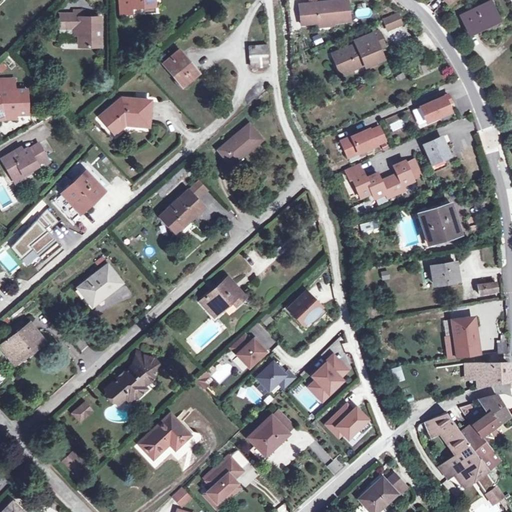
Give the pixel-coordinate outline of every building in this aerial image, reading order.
[(118,0),(119,14),(130,13),(129,6),(153,5),(152,0),(118,0)] [(346,0),(341,0),(313,2),(313,6),(305,6),(307,23),(318,22),(330,21),(329,20),(333,19),(333,22),(349,21),(346,0)] [(313,6),(313,2),(298,4),(300,23),(307,23),(305,6),(313,6)] [(468,34),(498,19),(490,2),(459,16),(468,34)] [(371,16),(369,8),(355,10),(356,18),(371,16)] [(78,28),(78,36),(78,46),(99,46),(98,17),(81,17),(81,10),(73,10),(73,13),(59,13),(59,28),(71,28),(78,28)] [(395,13),(382,18),(385,26),(399,21),(395,13)] [(360,31),(362,36),(370,33),(367,28),(360,31)] [(377,30),(374,32),(377,40),(371,43),(372,46),(376,48),(384,45),(377,30)] [(377,40),(374,32),(370,33),(362,36),(352,41),(354,46),(335,54),(343,73),(352,69),(351,66),(361,62),(362,65),(363,68),(382,60),(376,48),(372,46),(371,43),(377,40)] [(252,67),(268,66),(267,55),(266,43),(250,45),(251,56),(252,67)] [(196,74),(176,50),(162,63),(181,86),(196,74)] [(343,73),(335,54),(331,56),(340,75),(343,73)] [(0,90),(14,90),(14,79),(5,80),(6,86),(0,86),(0,90)] [(25,90),(14,90),(0,90),(0,113),(5,112),(14,111),(14,116),(26,114),(25,90)] [(425,122),(450,111),(446,103),(450,102),(446,94),(418,106),(425,122)] [(113,133),(124,123),(147,125),(148,100),(121,97),(99,117),(113,133)] [(0,113),(0,121),(5,119),(14,118),(14,116),(14,111),(5,112),(0,113)] [(261,140),(248,124),(218,150),(231,165),(261,140)] [(368,129),(339,141),(345,154),(355,149),(357,153),(384,141),(378,127),(369,131),(368,129)] [(428,163),(431,171),(445,165),(442,158),(447,155),(440,137),(423,145),(431,162),(428,163)] [(1,158),(12,179),(22,174),(38,165),(37,164),(44,160),(48,158),(39,143),(28,150),(28,148),(22,151),(21,150),(16,153),(15,151),(1,158)] [(361,162),(347,168),(352,178),(354,177),(363,196),(374,191),(376,197),(387,192),(389,196),(407,189),(405,184),(416,179),(407,160),(396,165),(399,173),(383,180),(379,172),(368,177),(361,162)] [(169,187),(174,183),(175,185),(189,171),(184,166),(165,183),(169,187)] [(54,202),(71,220),(103,191),(85,172),(61,193),(62,194),(54,202)] [(22,174),(12,179),(14,183),(24,178),(22,174)] [(201,207),(186,191),(161,216),(175,232),(201,207)] [(458,233),(449,204),(417,213),(427,243),(458,233)] [(376,230),(372,214),(357,219),(362,234),(376,230)] [(458,281),(454,262),(430,266),(434,285),(458,281)] [(102,290),(105,294),(118,283),(105,266),(78,287),(89,301),(102,290)] [(213,317),(232,300),(236,304),(244,297),(227,278),(200,302),(213,317)] [(497,291),(495,282),(477,285),(479,295),(497,291)] [(91,305),(105,294),(102,290),(89,301),(91,305)] [(303,323),(318,308),(305,294),(289,308),(303,323)] [(265,327),(273,321),(268,314),(260,320),(265,327)] [(468,334),(466,318),(450,321),(453,349),(475,346),(474,333),(468,334)] [(291,343),(298,336),(285,321),(278,328),(291,343)] [(453,349),(450,321),(437,323),(442,360),(443,362),(478,358),(478,356),(477,346),(475,346),(453,349)] [(28,323),(0,345),(0,346),(13,363),(39,342),(34,336),(37,333),(28,323)] [(244,333),(230,346),(249,366),(265,351),(253,338),(251,340),(244,333)] [(507,351),(507,341),(502,341),(497,341),(498,352),(507,351)] [(105,389),(118,403),(126,396),(131,401),(145,389),(143,386),(151,379),(153,372),(155,371),(158,359),(136,352),(131,365),(105,389)] [(339,361),(333,355),(329,359),(335,365),(339,361)] [(312,376),(316,379),(310,385),(322,397),(340,380),(338,377),(346,370),(339,361),(335,365),(329,359),(312,376)] [(284,388),(295,378),(288,370),(284,373),(272,361),(256,377),(261,383),(268,390),(277,381),(284,388)] [(481,378),(482,386),(509,380),(509,363),(507,362),(465,365),(465,378),(476,378),(481,378)] [(389,369),(393,383),(404,380),(400,366),(389,369)] [(205,371),(196,380),(204,388),(208,384),(205,381),(210,376),(205,371)] [(268,390),(261,383),(257,387),(263,394),(268,390)] [(322,397),(310,385),(308,386),(320,399),(322,397)] [(497,396),(480,400),(488,412),(470,423),(471,425),(484,417),(490,413),(509,416),(497,396)] [(84,403),(76,410),(81,416),(76,420),(78,422),(91,411),(84,403)] [(472,406),(471,403),(463,405),(458,407),(465,416),(467,414),(466,408),(472,406)] [(346,404),(326,424),(333,431),(338,427),(342,431),(347,436),(356,427),(361,432),(369,424),(364,419),(365,418),(355,407),(351,410),(346,404)] [(76,410),(71,414),(76,420),(81,416),(76,410)] [(152,457),(169,442),(174,448),(189,434),(170,413),(139,443),(152,457)] [(445,413),(425,423),(430,438),(438,434),(445,444),(448,442),(458,455),(449,462),(456,473),(476,458),(490,448),(480,436),(471,425),(470,423),(463,429),(459,424),(458,425),(457,423),(454,425),(445,413)] [(263,453),(275,441),(277,442),(287,432),(271,415),(248,437),(263,453)] [(484,417),(471,425),(480,436),(486,432),(482,427),(488,422),(484,417)] [(338,427),(333,431),(337,436),(342,431),(338,427)] [(500,460),(490,448),(476,458),(484,471),(500,460)] [(82,462),(73,452),(63,461),(73,471),(82,462)] [(211,488),(206,492),(215,503),(225,494),(229,497),(239,488),(231,479),(241,470),(231,458),(205,481),(211,488)] [(328,466),(335,474),(343,466),(336,458),(328,466)] [(456,473),(452,476),(462,490),(486,472),(484,471),(476,458),(456,473)] [(73,471),(77,475),(87,466),(82,462),(73,471)] [(449,462),(439,469),(447,480),(452,476),(456,473),(449,462)] [(392,473),(384,480),(395,493),(397,494),(405,487),(392,473)] [(374,511),(381,506),(395,493),(384,480),(381,476),(357,498),(362,504),(354,511),(355,511),(374,511)] [(451,491),(459,486),(453,477),(445,483),(451,491)] [(491,506),(501,498),(504,495),(497,486),(484,496),(491,506)] [(173,497),(183,507),(191,499),(181,489),(173,497)] [(206,492),(203,495),(216,509),(229,497),(225,494),(215,503),(206,492)] [(21,511),(11,502),(1,511),(21,511)]
